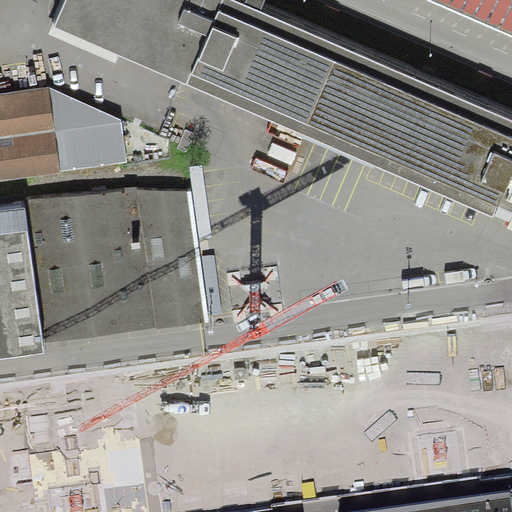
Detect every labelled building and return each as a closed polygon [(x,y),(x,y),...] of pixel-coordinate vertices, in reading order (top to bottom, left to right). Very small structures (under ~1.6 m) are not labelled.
[(60,0),(54,15),(186,72),(217,0),(60,0)] [(262,0),(217,0),(186,72),(493,205),(494,202),(509,209),(507,213),(511,215),(511,107),(310,20),(262,0)] [(511,0),(454,0),(511,24),(511,0)] [(0,174),(124,157),(125,161),(169,155),(166,137),(48,85),(0,92),(0,174)] [(205,316),(188,188),(134,186),(25,196),(25,198),(44,338),(74,334),(205,316)] [(0,344),(44,338),(25,198),(0,201),(0,344)] [(511,511),(510,502),(436,511),(511,511)]
